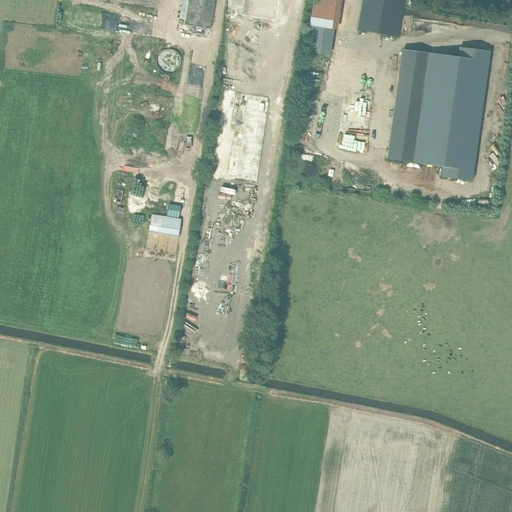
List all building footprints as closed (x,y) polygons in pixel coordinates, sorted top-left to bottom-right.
[(182,0),(179,19),(185,20),(184,25),(209,29),(213,0),(182,0)] [(337,31),(341,0),(312,0),(308,26),(337,31)] [(362,0),(358,29),(398,36),(404,0),(362,0)] [(92,14),(91,24),(98,25),(113,27),(113,26),(125,27),(126,24),(131,25),(132,19),(92,14)] [(476,181),(491,51),(460,48),(460,56),(402,50),(390,160),(444,166),(443,178),(476,181)] [(180,237),(183,219),(152,214),(149,233),(180,237)]
